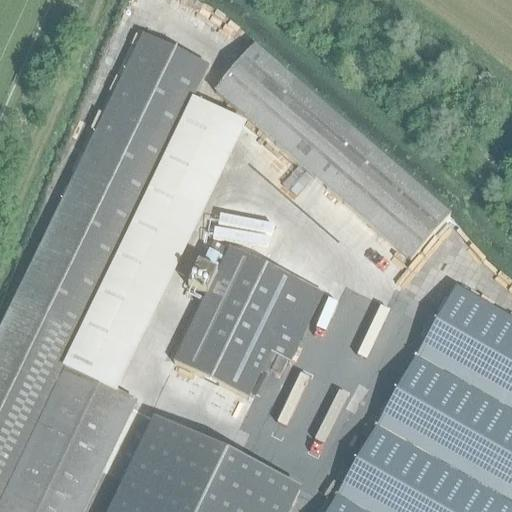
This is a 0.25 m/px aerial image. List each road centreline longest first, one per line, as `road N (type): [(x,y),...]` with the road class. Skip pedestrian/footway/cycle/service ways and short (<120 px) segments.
road 1 (unknown): [(147,385),(216,200),(237,188),(259,191),(354,272),(363,298),(329,411),(305,451),(286,463),(262,456)]
road 2 (unknown): [(262,456),(147,385)]
road 3 (unknown): [(100,511),(147,385)]
